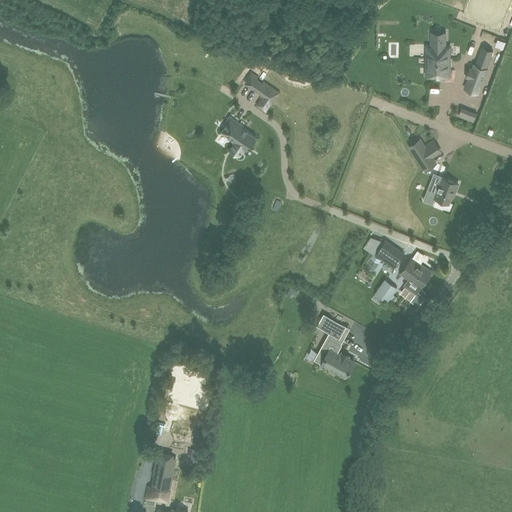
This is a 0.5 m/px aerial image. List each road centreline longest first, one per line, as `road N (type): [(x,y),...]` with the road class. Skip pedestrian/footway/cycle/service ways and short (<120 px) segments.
road 1 (unclassified): [(358,511),(375,394),(461,262),(511,202)]
road 2 (unknown): [(461,262),(295,199),(275,133),(248,105)]
